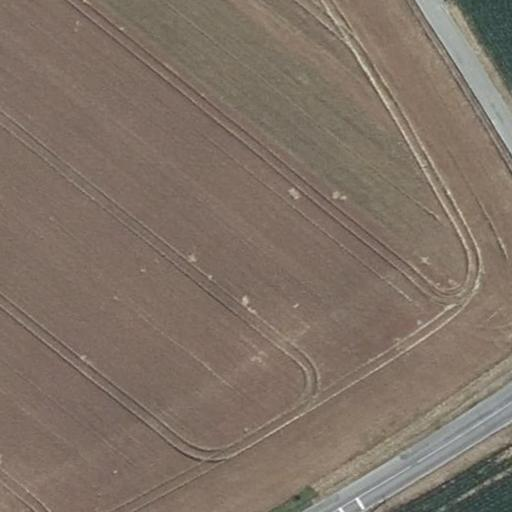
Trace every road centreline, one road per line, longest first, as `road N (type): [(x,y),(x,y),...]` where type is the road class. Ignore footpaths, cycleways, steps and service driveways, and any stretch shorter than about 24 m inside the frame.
road 1 (tertiary): [(320,511),(511,388)]
road 2 (tertiary): [(511,130),(436,0)]
